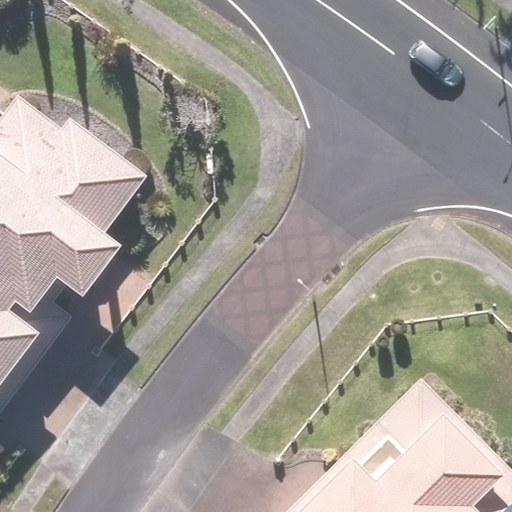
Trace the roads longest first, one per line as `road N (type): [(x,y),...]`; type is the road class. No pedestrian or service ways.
road 1 (residential): [(428,80),(137,451),(98,511)]
road 2 (residential): [(308,0),(428,80)]
